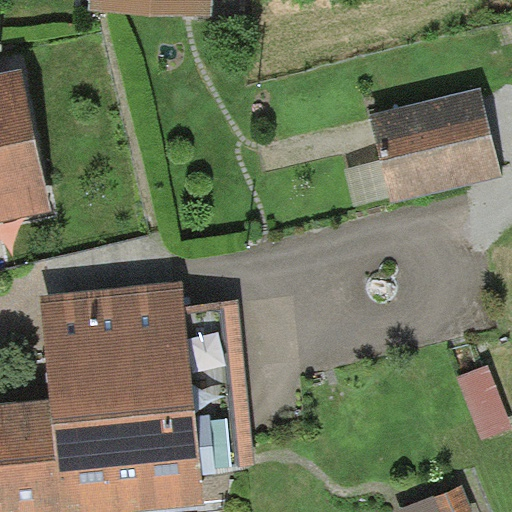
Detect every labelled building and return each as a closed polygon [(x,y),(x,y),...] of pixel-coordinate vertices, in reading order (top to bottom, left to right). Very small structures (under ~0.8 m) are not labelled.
[(212,0),(90,0),(89,15),(211,20),(212,0)] [(0,225),(53,215),(23,74),(0,78),(0,225)] [(481,89),(370,117),(393,206),(504,178),(481,89)] [(51,405),(0,409),(0,511),(174,511),(206,509),(183,284),(40,299),(51,405)] [(511,425),(488,367),(459,378),(484,440),(511,428),(511,425)] [(472,511),(463,487),(396,511),(472,511)]
